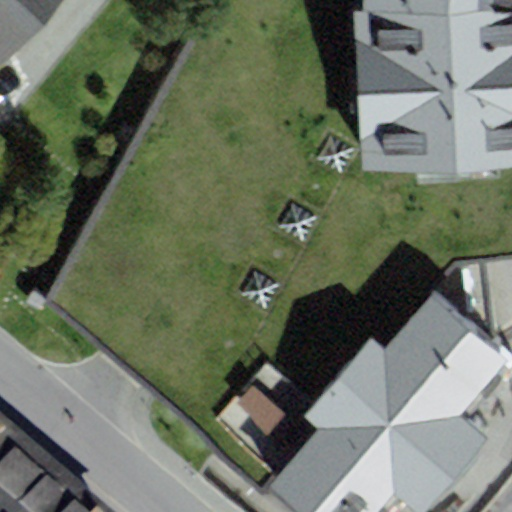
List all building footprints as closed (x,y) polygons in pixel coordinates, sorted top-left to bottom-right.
[(0,0),(0,62),(41,15),(23,0),(0,0)] [(23,0),(41,15),(54,0),(23,0)] [(270,488),(297,511),(379,511),(392,497),(413,511),(428,511),(454,482),(490,439),(461,418),(511,359),(449,306),(452,265),(511,257),(511,161),(362,169),(354,0),(208,0),(45,305),(123,364),(264,495),(270,488)] [(511,0),(354,0),(362,169),(511,161),(511,0)] [(0,511),(87,511),(7,440),(0,446),(0,511)]
